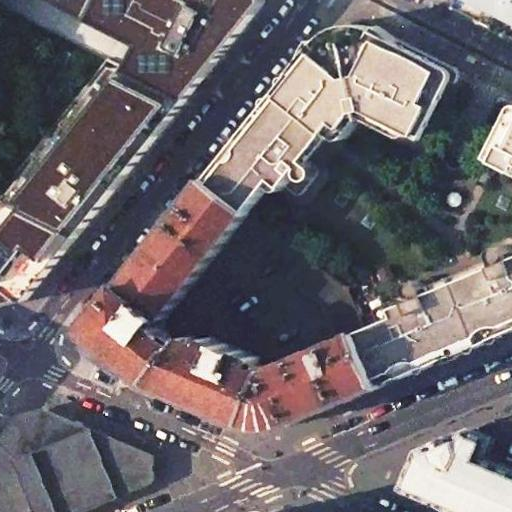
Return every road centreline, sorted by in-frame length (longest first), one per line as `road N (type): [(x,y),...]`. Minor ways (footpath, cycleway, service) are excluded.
road 1 (residential): [(32,360),(311,0)]
road 2 (residential): [(32,360),(281,471)]
road 3 (tertiary): [(511,373),(281,471)]
road 4 (tertiary): [(511,64),(386,0)]
